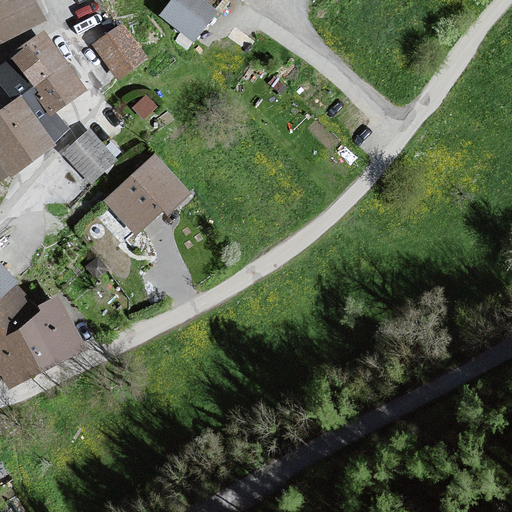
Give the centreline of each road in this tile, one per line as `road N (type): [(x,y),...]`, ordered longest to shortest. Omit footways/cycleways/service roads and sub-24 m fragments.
road 1 (residential): [(373,178),(264,268),(0,401)]
road 2 (unclassified): [(206,511),(511,353)]
road 3 (unclassified): [(504,0),(373,178)]
